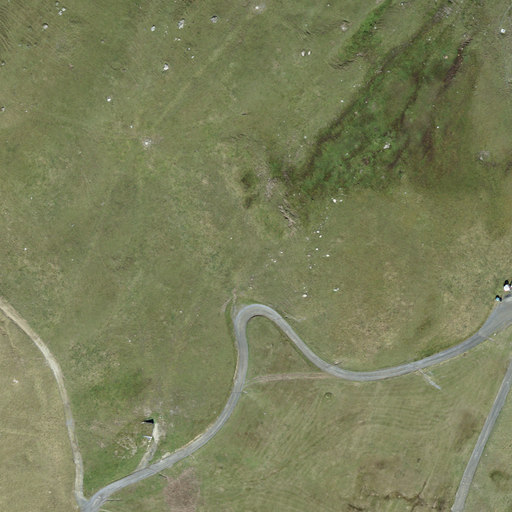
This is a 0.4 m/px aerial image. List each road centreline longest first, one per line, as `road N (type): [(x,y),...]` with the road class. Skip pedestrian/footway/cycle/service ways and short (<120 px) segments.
road 1 (track): [(89,509),(98,495),(216,426),(240,382),(242,315),(269,311),(325,367),(368,376),(451,352),(511,310)]
road 2 (track): [(511,370),(454,511)]
